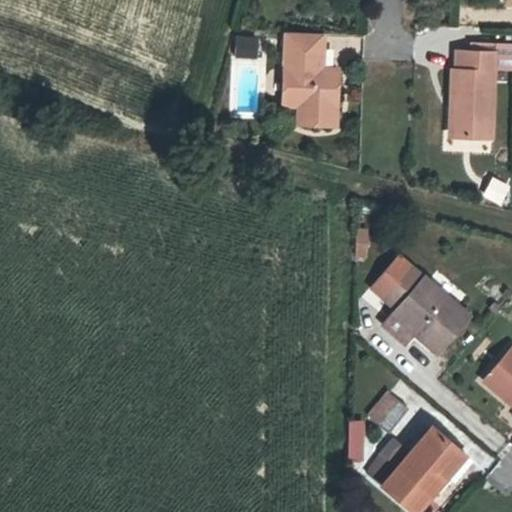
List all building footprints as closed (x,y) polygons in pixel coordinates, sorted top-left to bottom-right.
[(335,69),(320,69),(313,69),(314,53),(320,52),(321,34),(283,33),(280,106),(296,107),(295,124),(333,125),(335,69)] [(256,58),(257,37),(232,36),(231,57),(256,58)] [(449,69),(448,106),(452,107),(452,137),(489,138),(491,52),(454,51),(453,69),(449,69)] [(479,195),(500,206),(510,185),(490,175),(479,195)] [(351,257),(365,259),(370,228),(356,226),(351,257)] [(435,353),(467,316),(424,278),(405,262),(386,285),(392,290),(384,300),(396,311),(392,315),(412,333),(435,353)] [(412,333),(392,315),(383,326),(403,344),(412,333)] [(511,398),(511,348),(484,382),(508,403),(511,398)] [(386,433),(405,410),(388,395),(369,417),(386,433)] [(411,511),(415,511),(445,476),(441,472),(457,452),(429,429),(381,486),(411,511)] [(358,437),(349,436),(348,461),(358,462),(358,437)] [(399,454),(384,446),(369,472),(383,481),(399,454)] [(441,472),(445,476),(450,480),(467,460),(457,452),(441,472)]
